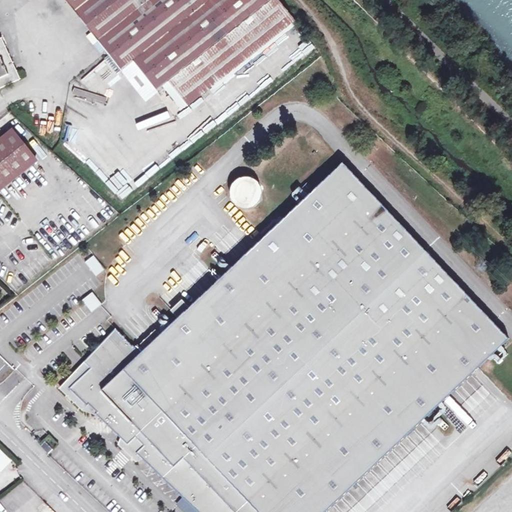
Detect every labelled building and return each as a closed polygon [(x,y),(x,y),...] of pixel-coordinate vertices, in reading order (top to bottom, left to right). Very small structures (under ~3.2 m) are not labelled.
[(65,0),(122,70),(134,61),(157,90),(168,81),(188,105),(295,20),(279,0),(65,0)] [(0,43),(0,87),(20,79),(3,42),(0,43)] [(12,128),(0,137),(0,188),(36,160),(12,128)] [(138,354),(114,328),(82,362),(90,368),(69,390),(85,406),(86,405),(94,413),(93,414),(118,439),(125,445),(127,444),(135,452),(134,454),(194,511),(326,511),(510,340),(343,163),(138,354)] [(251,177),(249,177),(248,176),(247,176),(245,176),(244,176),(242,177),(240,177),(237,179),(234,181),(233,182),(232,183),(232,184),(231,186),(230,189),(230,191),(230,194),(230,196),(231,197),(232,200),(233,201),(234,203),(237,205),(240,207),(242,207),(244,208),(247,208),(250,207),(251,207),(253,206),(255,204),(256,204),(257,203),(258,201),(259,200),(260,198),(261,196),(261,194),(261,192),(261,190),(261,188),(260,186),(259,184),(257,181),(255,180),(253,178),(251,177)] [(104,270),(93,256),(84,263),(95,277),(104,270)] [(101,305),(91,293),(81,301),(90,313),(101,305)] [(90,368),(82,362),(57,389),(79,410),(93,414),(94,413),(86,405),(85,406),(69,390),(90,368)] [(465,433),(453,446),(458,450),(470,437),(465,433)] [(125,445),(118,439),(116,445),(134,463),(140,460),(134,454),(135,452),(127,444),(125,445)] [(49,453),(53,449),(45,442),(41,446),(49,453)] [(0,471),(1,472),(12,461),(0,449),(0,471)] [(0,511),(33,511),(28,504),(35,499),(24,484),(0,500),(0,511)]
